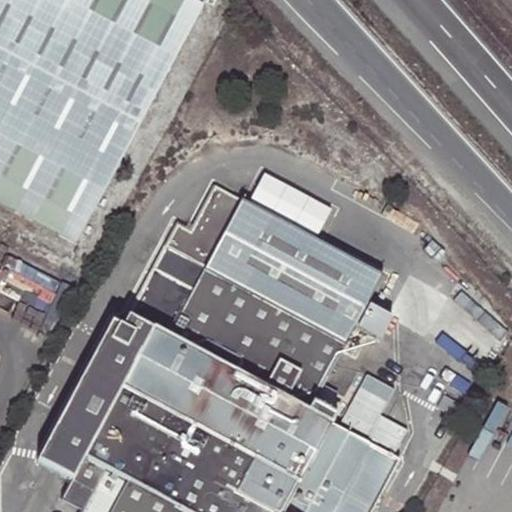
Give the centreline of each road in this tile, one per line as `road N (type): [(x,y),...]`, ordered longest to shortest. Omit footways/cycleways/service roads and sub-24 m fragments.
road 1 (motorway): [(317,0),(511,209)]
road 2 (motorway): [(416,0),(511,107)]
